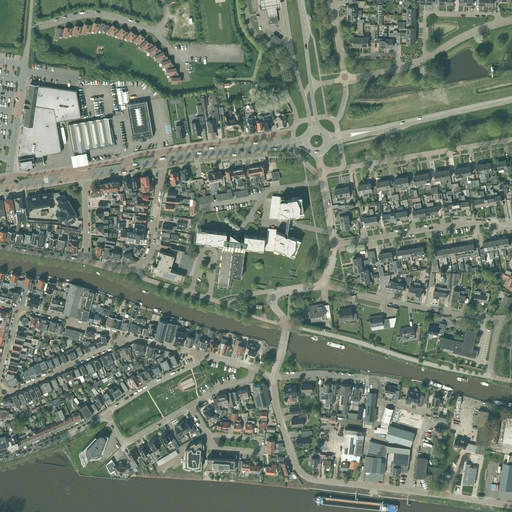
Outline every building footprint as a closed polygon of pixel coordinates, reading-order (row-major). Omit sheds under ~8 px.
[(279,0),(260,0),(262,9),(267,8),(268,14),(277,13),(276,6),(281,6),(279,0)] [(276,13),(268,15),(268,16),(269,24),(278,22),(276,13)] [(354,37),(353,46),(361,46),(362,34),(363,23),(357,23),(357,34),(359,34),(359,37),(354,37)] [(112,34),(112,33),(116,28),(113,25),(112,26),(111,27),(107,31),(111,34),(112,34)] [(120,37),(122,36),(126,31),(122,28),(120,30),(117,34),(120,37)] [(393,40),(397,40),(397,36),(397,33),(398,30),(394,30),(393,33),(389,33),(389,37),(389,39),(387,38),(386,47),(393,47),(393,40)] [(129,40),(131,39),(135,34),(131,31),(129,33),(126,37),(129,40)] [(380,47),(386,47),(387,38),(387,32),(384,32),(384,38),(378,38),(378,31),(375,31),(374,42),(380,43),(380,47)] [(415,43),(415,36),(401,36),(401,33),(397,33),(397,36),(397,40),(397,42),(400,42),(400,38),(407,38),(407,43),(415,43)] [(139,43),(143,39),(144,37),(140,34),(138,36),(135,40),(139,43)] [(274,34),(270,38),(279,44),(282,39),(274,34)] [(143,50),(144,49),(150,43),(146,40),(145,41),(141,45),(140,46),(143,50)] [(148,50),(154,46),(151,43),(150,43),(144,49),(146,51),(148,50)] [(152,54),(158,49),(155,45),(154,46),(148,50),(151,54),(152,54)] [(155,56),(162,52),(159,48),(158,49),(152,54),(153,57),(155,56)] [(158,60),(165,56),(163,52),(162,52),(155,56),(157,60),(158,60)] [(39,85),(30,84),(29,84),(28,94),(27,100),(26,106),(24,121),(24,125),(22,139),(19,158),(18,158),(20,169),(25,168),(29,168),(29,167),(34,166),(44,164),(42,155),(61,152),(56,121),(81,117),(76,91),(39,85)] [(152,131),(152,132),(146,101),(147,101),(127,104),(132,135),(133,140),(140,139),(140,140),(146,139),(146,138),(153,137),(152,131)] [(236,118),(232,118),(233,128),(238,127),(238,126),(240,126),(239,119),(240,119),(239,112),(235,113),(236,118)] [(286,125),(285,116),(285,113),(281,114),(281,117),(277,117),(277,120),(278,119),(279,126),(286,125)] [(209,132),(217,130),(215,121),(219,121),(218,114),(215,114),(213,114),(213,120),(207,121),(209,132)] [(225,121),(226,128),(229,127),(229,129),(233,128),(232,118),(228,119),(227,114),(224,114),(225,122),(225,121)] [(262,116),(263,119),(264,128),(272,127),(271,122),(274,121),(273,114),(269,115),(262,116)] [(256,130),(255,121),(256,121),(255,115),(251,116),(252,118),(248,118),(248,119),(247,119),(246,120),(247,121),(247,122),(248,122),(249,128),(249,131),(253,131),(253,130),(256,130)] [(191,123),(193,134),(201,133),(200,124),(204,123),(202,116),(196,117),(197,122),(191,123)] [(108,117),(69,124),(74,150),(78,149),(78,151),(78,152),(86,151),(86,150),(85,148),(112,143),(110,128),(108,117)] [(176,125),(178,137),(185,136),(184,130),(188,129),(187,120),(182,121),(182,124),(176,125)] [(89,161),(86,150),(71,153),(73,164),(89,161)] [(507,167),(506,160),(498,161),(497,161),(499,169),(504,168),(504,172),(508,172),(508,173),(511,173),(510,166),(507,167)] [(488,171),(492,171),(491,162),(483,164),(486,180),(489,179),(488,171)] [(484,182),(486,182),(486,180),(483,164),(476,165),(477,173),(481,173),(483,180),(484,182)] [(462,167),(465,181),(466,188),(473,186),(473,187),(476,186),(475,180),(471,181),(471,182),(468,183),(467,180),(467,175),(471,174),(470,166),(469,166),(469,165),(466,166),(466,167),(462,167)] [(253,175),(254,180),(255,186),(257,186),(256,180),(254,167),(251,167),(249,167),(248,168),(248,170),(246,170),(247,176),(249,176),(253,175)] [(465,181),(462,167),(459,168),(459,167),(456,167),(456,168),(455,168),(457,177),(462,176),(462,177),(461,178),(462,181),(465,181)] [(181,189),(182,191),(186,192),(186,188),(185,184),(185,179),(189,179),(187,169),(187,168),(183,168),(183,170),(180,170),(181,176),(180,176),(181,180),(180,180),(180,181),(181,189)] [(244,182),(242,182),(241,177),(245,176),(245,179),(247,179),(246,171),(244,171),(244,168),(243,168),(240,168),(240,169),(238,169),(240,186),(242,185),(244,184),(244,182)] [(235,169),(232,170),(233,178),(237,178),(238,183),(238,185),(240,185),(240,186),(238,169),(235,170),(235,169)] [(449,169),(442,171),(444,184),(447,184),(446,180),(447,180),(446,178),(451,178),(449,169)] [(235,188),(234,183),(233,178),(232,170),(229,170),(227,170),(226,171),(227,179),(231,179),(232,184),(233,188),(235,188)] [(176,188),(175,191),(179,191),(182,192),(182,191),(181,189),(180,181),(179,181),(177,172),(175,172),(173,171),(171,172),(171,173),(170,173),(172,185),(176,184),(176,188)] [(280,179),(278,171),(271,172),(272,180),(280,179)] [(441,185),(444,184),(442,171),(434,172),(436,180),(441,179),(441,181),(440,181),(441,185)] [(217,189),(214,172),(212,173),(209,173),(208,174),(208,178),(206,180),(209,182),(210,186),(211,187),(211,188),(210,189),(211,195),(217,194),(216,189),(217,189)] [(216,172),(214,172),(217,189),(219,189),(218,181),(222,180),(222,182),(225,182),(224,177),(225,177),(225,175),(224,175),(221,175),(221,172),(220,172),(219,172),(217,172),(216,172)] [(428,173),(421,174),(423,188),(426,187),(425,184),(424,184),(424,182),(430,181),(428,173)] [(420,188),(423,188),(421,174),(414,176),(415,184),(421,183),(421,184),(420,185),(420,188)] [(141,181),(139,182),(140,187),(140,190),(141,191),(142,191),(147,191),(146,186),(150,185),(150,183),(151,183),(151,179),(148,179),(148,175),(143,176),(140,177),(141,177),(141,181)] [(133,188),(140,187),(139,182),(138,177),(132,178),(133,188)] [(401,190),(403,190),(401,178),(395,179),(396,186),(400,186),(401,190)] [(128,181),(128,179),(123,180),(124,189),(128,188),(129,193),(131,193),(129,181),(128,181)] [(114,181),(110,182),(112,194),(118,193),(117,189),(120,188),(119,181),(114,182),(114,181)] [(383,181),(377,182),(377,186),(374,186),(376,193),(379,193),(378,190),(382,189),(382,192),(382,193),(385,193),(383,181)] [(101,189),(99,189),(99,192),(103,191),(103,194),(104,194),(105,195),(107,195),(107,196),(106,196),(107,202),(113,203),(112,194),(110,182),(105,182),(105,183),(100,184),(101,189)] [(371,183),(364,184),(367,196),(369,196),(369,191),(372,191),(373,194),(376,193),(374,186),(371,187),(371,183)] [(367,196),(364,184),(358,185),(360,193),(363,192),(364,197),(365,200),(367,199),(367,196)] [(349,186),(342,188),(344,200),(347,199),(347,198),(347,195),(350,194),(351,194),(349,186)] [(335,189),(334,190),(335,192),(336,192),(337,197),(336,197),(337,200),(341,200),(344,200),(342,188),(335,189)] [(484,198),(484,194),(483,190),(480,191),(482,205),(489,204),(488,197),(484,198)] [(74,213),(76,213),(68,199),(66,200),(63,194),(60,196),(58,192),(52,193),(51,193),(42,194),(41,193),(36,194),(37,195),(27,197),(29,210),(53,206),(53,205),(57,204),(57,205),(60,210),(56,212),(60,220),(63,218),(67,225),(78,219),(74,213)] [(233,198),(232,192),(217,194),(218,200),(233,198)] [(494,193),(496,203),(502,202),(501,195),(497,196),(497,192),(494,193)] [(447,193),(450,210),(457,209),(456,203),(452,203),(451,195),(450,195),(448,193),(447,193)] [(461,195),(463,208),(470,207),(469,200),(465,200),(464,195),(464,193),(461,194),(461,195)] [(214,201),(213,195),(198,197),(199,203),(214,201)] [(18,221),(18,222),(28,222),(28,220),(26,207),(23,207),(21,196),(18,197),(14,198),(17,211),(18,221)] [(303,214),(304,213),(303,211),(301,199),(302,199),(301,196),(292,197),(292,198),(287,198),(287,199),(285,200),(284,197),(272,196),(269,217),(278,218),(278,217),(294,215),(295,215),(303,214)] [(18,222),(18,221),(17,211),(14,212),(12,199),(10,199),(9,198),(6,199),(5,200),(7,211),(8,213),(11,212),(11,215),(14,215),(14,216),(13,216),(14,224),(17,224),(17,222),(18,222)] [(421,203),(418,203),(420,216),(426,215),(425,208),(422,209),(421,203)] [(146,215),(147,209),(139,208),(140,207),(134,206),(134,207),(133,206),(132,210),(133,210),(139,211),(139,214),(146,215)] [(96,216),(104,216),(104,214),(108,214),(108,213),(113,213),(113,207),(106,207),(106,210),(104,210),(104,211),(102,211),(96,211),(96,216)] [(346,208),(342,208),(343,212),(344,215),(340,216),(341,222),(349,221),(348,215),(348,211),(349,211),(349,207),(346,208)] [(370,212),(372,224),(378,223),(377,219),(380,219),(378,212),(375,212),(376,216),(373,216),(373,215),(374,215),(373,209),(369,209),(370,212)] [(132,217),(133,217),(132,220),(145,221),(146,220),(146,218),(146,217),(146,216),(136,214),(136,213),(129,212),(128,216),(132,216),(132,217)] [(363,223),(365,222),(366,225),(372,224),(370,212),(367,213),(368,217),(365,217),(365,216),(362,217),(362,218),(363,223)] [(349,221),(341,222),(342,229),(343,229),(343,230),(346,230),(346,229),(346,228),(351,228),(350,224),(358,222),(359,229),(362,228),(360,217),(357,218),(357,220),(349,221)] [(145,224),(144,224),(145,221),(132,220),(135,220),(134,223),(133,230),(144,232),(145,224)] [(162,230),(174,231),(174,229),(176,229),(177,228),(185,230),(186,223),(177,222),(177,226),(163,224),(162,230)] [(15,232),(15,231),(16,231),(17,225),(16,227),(16,229),(12,228),(12,232),(8,231),(7,240),(11,240),(13,240),(14,232),(15,232)] [(300,240),(292,236),(292,237),(276,231),(276,229),(268,228),(267,237),(244,235),(243,240),(240,240),(230,233),(226,232),(201,229),(201,226),(198,226),(196,241),(223,244),(222,247),(222,248),(218,287),(228,288),(228,283),(230,283),(231,276),(241,277),(244,250),(245,247),(278,251),(279,249),(281,249),(281,250),(285,252),(285,253),(293,256),(294,256),(295,254),(294,254),(299,242),(300,240)] [(23,242),(24,242),(26,243),(27,242),(29,242),(32,227),(29,227),(28,233),(24,233),(23,241),(23,242)] [(37,227),(36,229),(36,231),(35,233),(32,233),(30,243),(33,243),(33,244),(35,244),(36,244),(38,234),(39,234),(40,230),(40,228),(37,227)] [(60,228),(59,234),(58,236),(58,237),(56,248),(60,248),(60,249),(64,249),(66,240),(62,239),(62,237),(61,237),(62,232),(62,229),(60,228)] [(104,229),(96,229),(95,234),(102,234),(102,235),(103,235),(107,235),(107,238),(112,238),(113,232),(108,232),(104,232),(104,229)] [(142,242),(144,233),(124,231),(122,230),(121,230),(120,239),(142,242)] [(16,232),(15,241),(22,242),(23,234),(16,232)] [(49,246),(49,247),(52,247),(53,246),(53,247),(53,246),(56,246),(57,237),(57,236),(57,235),(56,235),(53,234),(52,233),(51,234),(50,237),(49,246)] [(102,256),(106,238),(99,236),(98,241),(103,242),(102,245),(98,244),(96,244),(95,249),(97,249),(96,254),(97,256),(99,256),(100,255),(102,256)] [(71,249),(71,250),(75,251),(77,242),(76,242),(77,239),(68,238),(67,246),(68,247),(68,249),(71,249)] [(115,240),(112,239),(106,238),(102,256),(102,257),(120,260),(121,254),(122,252),(114,250),(115,245),(114,245),(115,240)] [(503,250),(503,254),(506,253),(505,249),(507,249),(506,246),(509,246),(509,245),(511,245),(511,244),(511,243),(511,240),(509,240),(508,238),(502,239),(504,250),(503,250)] [(167,249),(177,251),(184,253),(185,249),(168,245),(168,242),(161,240),(160,246),(167,247),(167,249)] [(496,240),(490,241),(491,252),(493,252),(493,253),(498,252),(497,248),(497,245),(496,240)] [(491,252),(490,241),(483,242),(485,253),(489,252),(489,256),(493,255),(493,253),(493,252),(491,252)] [(133,253),(137,255),(139,253),(140,251),(140,250),(142,247),(137,245),(129,243),(130,247),(134,249),(132,251),(133,253)] [(123,245),(122,252),(121,254),(124,254),(124,258),(125,261),(126,261),(133,259),(134,258),(130,247),(126,248),(126,246),(123,245)] [(461,246),(462,253),(463,257),(469,256),(467,245),(461,246)] [(418,259),(419,259),(417,247),(410,249),(411,255),(415,255),(415,259),(418,258),(418,259)] [(453,255),(453,258),(456,258),(454,247),(448,248),(449,255),(453,255)] [(444,260),(442,249),(435,250),(436,258),(440,257),(441,261),(444,260)] [(405,260),(406,260),(404,250),(397,251),(398,257),(402,257),(403,264),(406,263),(405,260)] [(153,272),(179,280),(180,278),(183,279),(184,274),(170,270),(174,255),(159,251),(158,255),(161,256),(160,258),(157,257),(156,262),(158,262),(156,266),(152,264),(151,269),(154,270),(153,272)] [(354,265),(362,263),(369,262),(370,263),(373,263),(371,251),(368,252),(368,257),(369,259),(362,260),(361,257),(357,258),(357,257),(356,257),(353,257),(353,258),(354,265)] [(177,270),(189,274),(193,260),(194,257),(182,253),(177,270)] [(384,264),(387,264),(385,253),(379,254),(380,261),(383,260),(384,264)] [(364,270),(362,263),(354,265),(355,271),(360,270),(364,270)] [(360,270),(361,277),(372,275),(372,272),(369,272),(368,269),(364,270),(360,270)] [(504,273),(503,277),(508,279),(507,279),(508,281),(506,287),(507,288),(511,289),(511,278),(509,277),(510,275),(505,272),(504,272),(504,273)] [(14,286),(15,286),(18,275),(12,273),(9,285),(8,287),(11,288),(12,287),(14,287),(14,286)] [(378,274),(372,275),(361,277),(362,283),(363,283),(373,286),(372,281),(371,282),(370,278),(375,277),(378,277),(378,276),(378,274)] [(386,275),(384,276),(380,276),(379,278),(383,279),(382,284),(385,285),(387,275),(386,275)] [(393,290),(396,291),(399,278),(399,277),(396,277),(395,282),(389,281),(390,275),(389,275),(387,275),(385,285),(385,287),(390,288),(390,289),(390,291),(393,292),(393,290)] [(17,279),(17,281),(24,283),(30,285),(32,277),(26,276),(25,280),(22,279),(22,280),(17,279)] [(39,291),(38,293),(41,294),(41,293),(43,294),(43,292),(42,292),(45,280),(39,278),(36,289),(36,290),(39,291)] [(396,291),(402,292),(404,284),(400,283),(401,279),(399,278),(396,291)] [(45,284),(44,289),(46,290),(45,292),(52,293),(55,283),(48,282),(47,284),(45,284)] [(410,285),(408,294),(415,295),(417,282),(415,282),(414,286),(410,285)] [(415,295),(421,297),(423,288),(419,287),(420,283),(417,282),(415,295)] [(69,288),(68,293),(66,299),(65,304),(65,305),(63,314),(71,316),(79,285),(70,283),(69,288)] [(79,285),(71,316),(79,318),(86,288),(79,285)] [(435,286),(433,296),(440,298),(441,287),(438,287),(435,286)] [(441,287),(440,298),(446,299),(448,288),(445,288),(441,287)] [(11,301),(13,293),(14,291),(11,290),(11,288),(9,288),(8,293),(6,293),(5,299),(11,301)] [(86,288),(79,318),(87,320),(90,309),(91,304),(93,297),(94,293),(94,292),(89,291),(90,289),(86,288)] [(460,290),(458,301),(465,302),(466,296),(469,296),(470,289),(466,288),(465,291),(463,291),(460,290)] [(453,289),(452,299),(458,301),(460,290),(456,289),(453,289)] [(13,293),(11,301),(16,302),(17,297),(18,298),(20,291),(18,290),(17,292),(14,291),(13,293)] [(476,291),(474,300),(485,302),(486,299),(489,299),(490,293),(486,292),(486,295),(480,294),(481,292),(476,291)] [(510,303),(511,301),(511,299),(511,297),(510,297),(511,294),(504,291),(503,294),(505,295),(501,304),(508,307),(510,303)] [(28,296),(26,304),(38,307),(39,303),(40,303),(42,299),(42,296),(43,295),(41,294),(40,297),(40,298),(40,299),(28,296)] [(65,301),(58,300),(57,306),(63,308),(65,301)] [(88,320),(93,321),(96,308),(92,307),(93,304),(91,304),(90,309),(91,309),(91,311),(90,311),(88,320)] [(323,304),(310,306),(311,317),(312,316),(313,321),(320,319),(319,315),(325,315),(324,313),(330,312),(329,304),(323,305),(323,304)] [(98,323),(100,314),(101,314),(102,309),(96,307),(96,308),(93,321),(98,323)] [(101,315),(99,323),(105,325),(109,310),(102,308),(101,314),(101,315)] [(106,325),(113,327),(115,317),(111,316),(113,309),(110,308),(109,311),(108,315),(108,316),(108,317),(106,325)] [(133,308),(131,315),(130,322),(128,330),(133,332),(137,318),(136,318),(138,310),(133,308)] [(352,313),(351,308),(339,310),(340,320),(353,318),(353,321),(357,320),(356,313),(352,313)] [(0,310),(0,315),(4,317),(3,320),(9,321),(11,313),(0,310)] [(119,318),(115,317),(113,327),(120,328),(122,321),(124,317),(125,310),(124,310),(124,312),(121,311),(120,316),(119,318)] [(30,320),(31,320),(31,316),(27,315),(20,319),(18,325),(22,326),(23,325),(30,320)] [(127,330),(128,322),(129,321),(130,322),(131,315),(129,315),(128,319),(124,317),(123,321),(121,329),(127,330)] [(389,318),(383,319),(382,315),(370,317),(372,326),(383,324),(384,328),(387,327),(387,325),(390,324),(389,318)] [(137,318),(133,332),(139,333),(141,324),(142,324),(143,320),(143,319),(141,318),(141,319),(137,318)] [(50,321),(44,319),(41,330),(43,330),(43,329),(44,329),(44,328),(43,328),(44,328),(48,329),(50,321)] [(7,329),(9,321),(3,320),(2,323),(0,322),(0,326),(1,327),(1,328),(7,329)] [(143,325),(140,334),(146,335),(148,326),(147,326),(147,327),(145,326),(146,321),(143,320),(142,324),(143,325)] [(159,320),(155,337),(164,340),(164,339),(168,322),(159,320)] [(51,321),(48,334),(49,334),(50,330),(55,331),(57,323),(51,321)] [(168,322),(164,339),(172,342),(175,328),(176,325),(176,324),(168,322)] [(61,334),(64,324),(58,323),(56,331),(58,332),(57,335),(61,336),(61,334)] [(439,327),(429,325),(428,332),(437,335),(438,333),(443,334),(446,324),(440,323),(439,327)] [(149,336),(154,337),(157,328),(151,326),(149,326),(148,328),(146,335),(149,336)] [(403,328),(400,329),(401,336),(402,336),(402,340),(406,339),(409,339),(408,335),(415,334),(413,326),(403,328)] [(186,338),(187,333),(188,333),(189,328),(186,328),(185,332),(184,332),(184,333),(181,332),(178,343),(183,345),(185,338),(186,338)] [(473,349),(477,331),(467,328),(464,342),(441,337),(439,346),(453,349),(452,352),(476,358),(478,350),(473,349)] [(77,341),(77,342),(82,341),(86,341),(87,336),(93,338),(94,332),(86,330),(85,333),(83,332),(82,332),(80,332),(80,331),(77,341)] [(24,334),(17,332),(15,338),(24,340),(25,336),(30,338),(31,335),(27,335),(28,333),(25,332),(25,333),(24,334)] [(187,336),(185,345),(192,347),(193,342),(194,342),(197,343),(200,333),(196,333),(195,338),(187,336)] [(98,347),(107,343),(107,335),(100,334),(100,339),(95,341),(96,342),(95,342),(97,347),(98,347)] [(200,338),(197,347),(201,348),(204,349),(204,350),(206,351),(206,350),(207,350),(209,341),(200,338)] [(220,348),(223,348),(222,351),(228,352),(230,345),(225,344),(226,340),(222,338),(221,343),(220,348)] [(237,346),(236,352),(242,354),(244,346),(240,345),(241,341),(237,339),(235,345),(237,346)] [(211,340),(209,350),(215,352),(216,348),(217,348),(218,344),(212,343),(213,340),(211,340)] [(83,348),(85,353),(91,350),(89,345),(87,341),(84,341),(84,342),(86,347),(83,348)] [(91,350),(97,348),(97,347),(95,343),(92,344),(91,344),(90,341),(87,341),(89,345),(91,350)] [(131,348),(133,348),(132,350),(136,351),(135,353),(137,354),(140,344),(134,342),(130,344),(131,348)] [(249,348),(247,353),(255,355),(257,348),(256,348),(257,344),(247,342),(246,347),(249,348)] [(146,345),(140,344),(137,354),(138,353),(141,354),(141,355),(144,355),(145,351),(144,351),(146,345)] [(75,348),(79,356),(84,353),(81,345),(77,347),(76,345),(73,346),(74,347),(74,348),(75,348)] [(133,360),(130,354),(130,353),(132,352),(129,345),(123,347),(127,355),(130,360),(131,361),(133,360)] [(154,347),(148,346),(144,360),(143,365),(146,364),(148,356),(151,357),(154,347)] [(68,360),(69,360),(78,356),(74,348),(74,347),(71,348),(65,351),(66,352),(65,352),(65,353),(68,360)] [(128,361),(130,360),(127,355),(123,347),(118,349),(122,357),(126,355),(126,357),(128,361)] [(154,354),(163,356),(164,356),(165,350),(155,348),(154,354)] [(55,366),(51,358),(52,358),(51,357),(50,355),(49,351),(48,349),(46,350),(47,352),(49,357),(47,357),(48,360),(46,361),(50,368),(55,366)] [(58,355),(59,357),(60,357),(63,363),(68,360),(65,353),(61,355),(59,350),(56,352),(58,356),(58,355)] [(116,363),(117,363),(119,367),(122,366),(121,363),(120,363),(119,362),(119,361),(118,359),(121,357),(117,350),(112,352),(116,363)] [(169,357),(173,365),(179,363),(174,353),(168,355),(169,351),(166,351),(166,350),(165,350),(164,356),(167,357),(169,357)] [(51,357),(52,358),(56,366),(61,363),(59,357),(58,355),(58,356),(55,357),(54,354),(53,353),(50,355),(51,357)] [(114,361),(111,353),(106,355),(111,367),(112,370),(116,369),(115,367),(114,366),(112,362),(114,361)] [(111,367),(106,355),(100,357),(104,366),(105,365),(107,368),(111,367)] [(42,361),(41,359),(40,356),(38,357),(40,362),(39,362),(43,371),(49,369),(45,360),(42,361)] [(43,371),(39,362),(40,362),(38,357),(37,357),(35,358),(36,360),(36,361),(37,363),(34,364),(34,365),(36,368),(38,374),(43,371)] [(158,359),(159,362),(160,363),(163,370),(169,367),(169,368),(171,366),(167,358),(164,360),(162,357),(158,359)] [(10,358),(9,364),(21,367),(22,366),(17,365),(18,360),(10,358)] [(106,373),(105,371),(99,358),(92,361),(96,369),(101,367),(103,374),(106,373)] [(158,359),(155,360),(153,361),(152,361),(154,366),(151,367),(154,374),(162,371),(159,364),(160,363),(159,362),(158,359)] [(93,376),(92,372),(96,371),(95,369),(91,361),(86,364),(89,371),(88,372),(89,374),(90,377),(93,376)] [(140,366),(141,366),(143,371),(148,379),(147,378),(149,377),(150,378),(151,378),(153,377),(154,376),(149,367),(146,369),(145,366),(149,364),(148,363),(146,364),(143,365),(140,366)] [(8,365),(7,371),(16,373),(16,371),(17,371),(18,369),(20,369),(20,370),(21,370),(22,370),(23,368),(21,367),(9,364),(8,365)] [(79,366),(83,375),(84,376),(89,374),(88,372),(85,364),(79,366)] [(28,367),(28,369),(31,377),(38,374),(36,368),(35,369),(34,367),(33,365),(30,366),(30,365),(29,365),(28,365),(28,367)] [(81,380),(82,379),(83,382),(85,381),(86,383),(83,376),(82,376),(78,367),(73,369),(77,377),(80,376),(81,380)] [(147,380),(148,379),(143,371),(139,373),(137,370),(136,371),(134,368),(132,369),(135,373),(134,373),(136,375),(137,375),(140,381),(141,381),(142,382),(143,381),(147,380)] [(23,374),(22,374),(24,379),(25,379),(31,377),(28,369),(23,371),(23,373),(23,374)] [(73,386),(74,385),(75,385),(79,383),(78,382),(78,380),(74,382),(73,379),(76,378),(72,370),(67,372),(73,386)] [(7,372),(5,380),(6,380),(15,376),(16,374),(16,373),(7,371),(7,372)] [(73,386),(67,372),(63,374),(66,382),(69,381),(70,383),(69,384),(71,387),(73,386)] [(135,385),(137,385),(139,384),(139,382),(132,372),(128,374),(130,376),(127,378),(125,375),(123,376),(130,388),(135,385)] [(20,375),(15,376),(6,380),(8,383),(10,386),(13,385),(19,382),(17,379),(20,378),(23,378),(24,380),(24,379),(22,374),(21,374),(19,374),(20,375)] [(62,374),(57,376),(60,384),(63,383),(65,388),(67,387),(62,374)] [(124,392),(130,388),(123,378),(122,376),(120,378),(121,381),(119,382),(124,392)] [(57,388),(59,392),(60,395),(63,394),(60,387),(56,377),(50,379),(55,389),(57,388)] [(44,382),(50,394),(51,394),(52,394),(50,390),(54,389),(50,380),(44,382)] [(44,382),(39,384),(43,394),(44,395),(45,396),(49,394),(49,395),(50,394),(44,382)] [(320,397),(320,398),(326,399),(327,399),(326,407),(330,408),(330,402),(330,399),(329,399),(330,388),(331,389),(333,389),(333,384),(332,384),(330,384),(330,383),(329,383),(327,382),(327,383),(324,383),(324,387),(321,386),(320,397)] [(264,385),(263,383),(252,386),(254,392),(252,393),(256,407),(269,403),(266,390),(267,389),(266,384),(264,385)] [(43,394),(38,384),(33,387),(38,397),(37,397),(38,397),(39,401),(42,400),(40,396),(43,395),(43,394)] [(297,398),(296,386),(296,385),(291,385),(291,384),(284,385),(285,396),(291,396),(292,399),(297,398)] [(311,395),(316,394),(316,387),(312,387),(312,384),(302,384),(302,391),(311,391),(311,395)] [(330,399),(330,402),(334,403),(335,395),(336,395),(336,393),(339,393),(339,384),(333,384),(333,389),(332,392),(331,392),(330,399)] [(111,385),(109,387),(107,388),(110,392),(111,392),(112,394),(115,398),(123,392),(119,386),(117,388),(115,386),(113,387),(111,385)] [(384,392),(393,394),(392,400),(397,401),(399,391),(396,390),(396,387),(392,386),(386,385),(384,392)] [(352,394),(351,400),(353,400),(359,401),(360,396),(362,396),(363,388),(362,388),(362,387),(354,386),(354,387),(353,387),(352,394)] [(35,398),(37,397),(38,397),(33,387),(28,389),(33,399),(32,399),(34,405),(37,403),(35,398)] [(406,400),(418,403),(417,405),(421,406),(424,396),(421,395),(422,392),(417,391),(417,390),(417,389),(416,388),(414,388),(414,389),(413,390),(408,389),(406,400)] [(27,402),(32,399),(33,399),(28,389),(23,391),(27,402)] [(246,405),(246,403),(242,389),(237,390),(239,399),(242,398),(244,405),(246,405)] [(107,391),(104,393),(103,394),(104,396),(102,397),(107,404),(112,400),(114,398),(108,390),(107,391)] [(227,393),(229,403),(230,406),(236,405),(236,403),(240,402),(239,399),(237,390),(227,393)] [(25,403),(27,402),(23,391),(18,393),(22,404),(23,404),(22,405),(24,408),(23,408),(25,410),(25,411),(27,415),(29,414),(27,410),(28,410),(25,403)] [(231,412),(231,409),(230,406),(229,403),(228,403),(225,393),(216,396),(217,399),(213,400),(215,409),(220,410),(218,404),(223,403),(224,406),(226,405),(229,412),(232,412),(231,412)] [(21,404),(17,394),(11,396),(14,402),(13,402),(17,411),(19,410),(18,406),(21,404)] [(368,395),(365,420),(373,421),(376,396),(368,395)] [(98,396),(94,398),(93,399),(94,401),(93,402),(94,403),(91,404),(96,411),(104,405),(98,396)] [(442,401),(440,400),(440,397),(434,396),(433,401),(432,401),(431,404),(432,404),(432,405),(441,406),(442,401)] [(15,406),(13,402),(11,397),(1,401),(0,403),(0,405),(10,409),(11,408),(15,406)] [(80,408),(86,417),(89,415),(90,416),(92,414),(92,413),(93,413),(92,411),(94,410),(90,405),(88,401),(86,403),(86,404),(80,408)] [(0,412),(12,416),(13,414),(8,413),(9,409),(0,406),(0,412)] [(214,415),(210,407),(206,410),(206,409),(202,411),(204,413),(205,414),(208,419),(212,416),(213,419),(215,418),(216,419),(219,417),(217,413),(214,415)] [(386,407),(382,421),(389,423),(394,409),(386,407)] [(424,416),(397,408),(393,420),(393,423),(399,424),(399,422),(421,429),(424,416)] [(65,427),(73,423),(70,415),(70,416),(65,418),(63,414),(61,409),(57,411),(65,427)] [(480,415),(478,428),(476,443),(486,444),(488,429),(486,429),(488,420),(489,420),(489,418),(488,418),(489,412),(479,410),(478,415),(480,415)] [(56,431),(65,427),(57,411),(54,412),(55,414),(57,419),(56,420),(57,422),(53,424),(56,431)] [(71,415),(70,415),(73,423),(82,420),(79,412),(78,413),(77,411),(71,414),(72,416),(71,416),(71,415)] [(0,412),(0,418),(6,420),(6,418),(10,419),(11,416),(12,416),(0,412)] [(233,429),(240,430),(241,424),(240,424),(241,419),(237,419),(237,413),(233,412),(232,412),(231,420),(234,420),(234,422),(234,423),(233,423),(233,429)] [(266,427),(267,416),(267,412),(261,412),(260,417),(262,417),(261,423),(258,422),(258,431),(264,432),(264,426),(266,427)] [(299,415),(299,418),(292,419),(292,424),(293,426),(300,425),(304,425),(303,420),(308,420),(308,414),(299,415)] [(504,421),(506,421),(503,441),(511,442),(511,416),(507,416),(507,417),(505,417),(504,421)] [(47,435),(56,431),(53,424),(45,427),(44,425),(44,424),(45,423),(44,419),(43,417),(41,418),(41,420),(42,424),(43,425),(47,435)] [(488,442),(498,443),(501,418),(492,417),(488,442)] [(220,428),(228,429),(229,421),(226,421),(226,418),(223,418),(223,420),(220,420),(219,419),(218,423),(215,425),(216,428),(220,428)] [(39,421),(40,425),(42,427),(43,428),(36,431),(39,439),(47,435),(43,425),(42,424),(41,420),(39,421)] [(252,431),(252,428),(254,428),(255,421),(252,420),(248,420),(248,424),(246,423),(246,424),(245,424),(245,430),(252,431)] [(180,423),(186,433),(189,431),(191,433),(196,431),(193,425),(190,426),(186,421),(185,422),(184,421),(180,423)] [(345,432),(345,429),(344,429),(341,428),(341,424),(321,421),(318,444),(317,451),(316,452),(320,453),(320,455),(332,456),(333,452),(342,453),(345,432)] [(186,433),(180,423),(176,425),(177,426),(175,427),(178,433),(175,435),(179,441),(184,438),(182,435),(186,433)] [(386,438),(411,446),(415,432),(390,425),(386,438)] [(30,442),(39,439),(36,431),(35,431),(35,430),(32,431),(31,428),(28,429),(26,426),(23,427),(26,434),(30,442)] [(312,434),(312,430),(301,431),(301,435),(302,435),(302,437),(298,438),(299,446),(310,445),(309,437),(309,435),(312,434)] [(167,441),(171,439),(172,442),(176,449),(179,447),(175,440),(171,433),(168,435),(167,432),(161,435),(163,439),(164,443),(166,446),(169,445),(167,441)] [(342,455),(342,458),(348,459),(348,463),(350,464),(350,460),(358,461),(358,462),(359,462),(360,456),(360,455),(361,455),(363,439),(364,434),(345,432),(342,453),(342,455)] [(12,437),(9,438),(12,448),(14,447),(15,448),(16,448),(16,449),(18,448),(18,447),(19,447),(15,434),(12,435),(12,437)] [(26,434),(25,434),(19,437),(19,438),(18,439),(21,446),(30,442),(26,434)] [(79,455),(80,456),(83,467),(87,460),(98,459),(98,458),(99,458),(100,458),(100,457),(101,457),(101,456),(108,436),(104,434),(103,436),(102,435),(101,435),(99,435),(98,436),(97,438),(95,436),(80,452),(80,453),(79,454),(79,455)] [(455,442),(454,445),(458,447),(465,449),(465,448),(468,449),(467,450),(475,452),(476,445),(467,442),(467,440),(457,437),(455,442)] [(154,451),(151,453),(156,460),(158,458),(156,455),(160,452),(157,448),(161,446),(157,438),(148,443),(152,449),(153,449),(154,451)] [(189,469),(190,467),(196,467),(195,470),(201,469),(201,468),(202,454),(200,453),(200,451),(201,451),(201,448),(204,448),(204,444),(202,444),(202,443),(200,441),(195,443),(194,442),(190,444),(191,446),(185,449),(184,467),(185,467),(184,468),(189,469)] [(374,442),(370,441),(366,456),(365,471),(368,471),(385,473),(386,462),(387,451),(388,445),(374,442)] [(148,452),(144,445),(138,449),(140,453),(142,456),(141,456),(143,460),(146,458),(144,455),(148,452)] [(387,451),(386,462),(393,463),(392,467),(393,467),(393,474),(399,475),(400,470),(401,470),(401,471),(407,472),(409,454),(410,448),(398,447),(393,446),(388,446),(387,451)] [(138,457),(134,451),(133,451),(133,450),(128,453),(128,454),(128,455),(130,458),(131,460),(129,462),(133,469),(138,466),(134,460),(138,457)] [(159,464),(179,454),(177,450),(157,459),(159,464)] [(317,466),(317,463),(321,463),(320,455),(320,453),(316,452),(316,454),(316,458),(312,457),(311,461),(310,461),(309,464),(311,464),(311,465),(312,465),(312,466),(314,466),(314,465),(317,466)] [(503,462),(499,489),(511,490),(511,455),(504,454),(503,462)] [(331,461),(332,461),(333,456),(332,456),(320,455),(321,463),(321,460),(324,461),(323,466),(327,467),(327,468),(330,468),(330,467),(331,467),(331,461)] [(417,457),(416,462),(415,477),(426,478),(427,466),(428,461),(428,458),(417,457)] [(239,460),(238,470),(241,470),(250,471),(259,472),(260,465),(258,465),(258,461),(253,461),(253,465),(250,465),(251,463),(242,462),(242,460),(239,460)] [(121,461),(117,463),(118,464),(113,467),(118,475),(119,476),(121,474),(130,468),(128,465),(125,467),(121,461)] [(285,474),(291,472),(288,465),(287,465),(286,461),(279,464),(280,467),(282,466),(285,474)] [(276,470),(277,465),(271,464),(270,466),(267,466),(267,467),(266,467),(265,472),(273,473),(274,470),(276,470)] [(466,464),(464,481),(467,481),(466,484),(468,484),(473,485),(476,468),(475,468),(470,467),(470,465),(466,464)]
